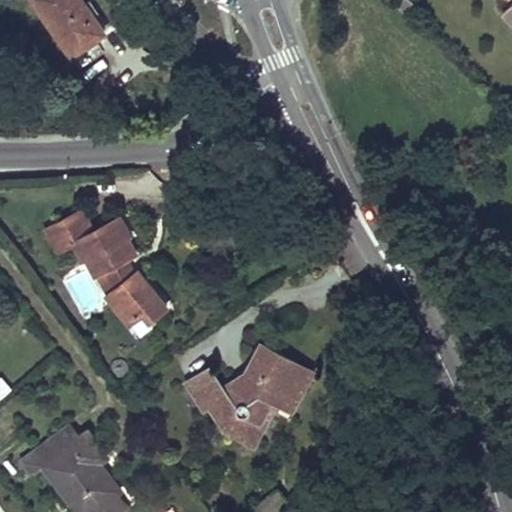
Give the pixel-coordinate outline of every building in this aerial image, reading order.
[(81,0),(31,0),(60,40),(62,39),(72,53),(103,31),(81,0)] [(406,0),(393,0),(390,3),(405,17),(414,7),(406,0)] [(511,24),(511,1),(509,4),(501,12),(511,24)] [(82,213),(72,217),(152,319),(166,307),(140,272),(132,278),(122,263),(129,259),(135,255),(127,238),(130,237),(120,219),(94,233),(82,213)] [(152,319),(72,217),(46,232),(57,253),(73,245),(82,261),(86,260),(97,278),(104,274),(108,271),(117,290),(114,293),(109,298),(130,324),(144,313),(150,321),(152,319)] [(140,272),(129,259),(122,263),(132,278),(140,272)] [(108,271),(104,274),(114,293),(117,290),(108,271)] [(211,371),(187,388),(204,412),(209,409),(223,431),(260,424),(272,401),(279,405),(292,413),(308,383),(293,375),(298,366),(261,345),(245,374),(247,377),(225,393),(222,389),(211,371)] [(312,374),(298,366),(293,375),(308,383),(312,374)] [(186,385),(187,388),(211,371),(209,370),(186,385)] [(245,374),(222,389),(225,393),(247,377),(245,374)] [(260,424),(223,431),(221,433),(255,450),(279,405),(272,401),(260,424)] [(70,427),(54,439),(63,452),(80,440),(70,427)] [(124,511),(128,509),(118,495),(120,493),(100,465),(107,460),(87,434),(80,440),(63,452),(54,439),(22,462),(33,477),(44,468),(77,511),(124,511)] [(285,511),(291,507),(278,490),(254,510),(256,511),(285,511)]
